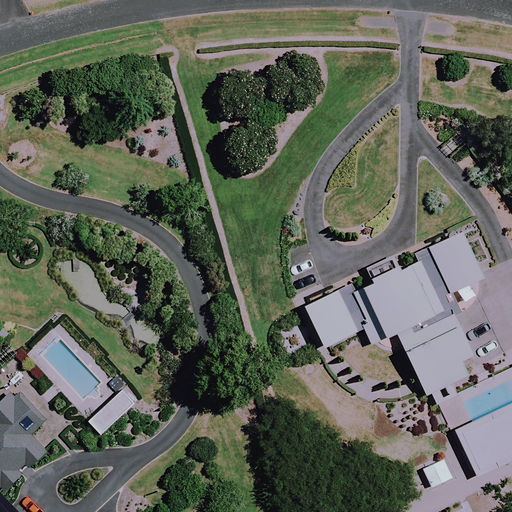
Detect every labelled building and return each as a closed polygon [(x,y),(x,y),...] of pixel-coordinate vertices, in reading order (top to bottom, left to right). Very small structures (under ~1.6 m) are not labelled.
[(464,234),(431,249),(452,296),(485,281),(464,234)] [(397,335),(426,396),(430,394),(436,404),(457,394),(452,383),(468,375),(462,362),(474,356),(453,314),(426,327),(424,322),(444,313),(420,263),(365,289),(389,339),(397,335)] [(357,333),(338,292),(305,307),(325,348),(357,333)] [(47,421),(17,390),(0,406),(0,511),(21,511),(3,493),(47,450),(32,435),(47,421)] [(511,404),(457,430),(480,481),(511,466),(511,404)] [(452,478),(444,460),(424,469),(432,487),(452,478)]
